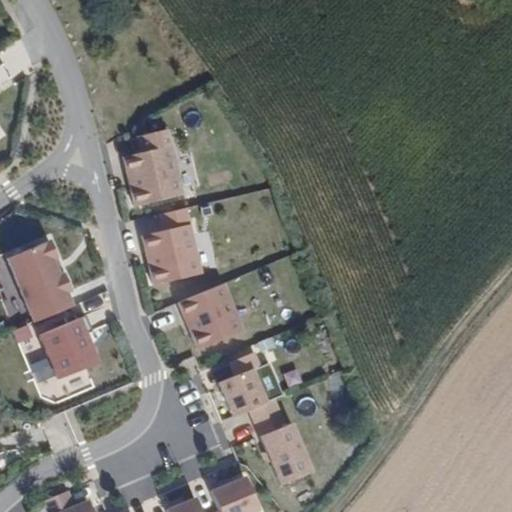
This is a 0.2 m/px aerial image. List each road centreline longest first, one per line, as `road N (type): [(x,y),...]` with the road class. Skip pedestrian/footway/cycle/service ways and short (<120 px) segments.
road 1 (residential): [(4,511),(129,434),(150,408),(155,377),(93,178)]
road 2 (track): [(336,511),(511,278)]
road 3 (residential): [(82,142),(64,48),(32,0)]
